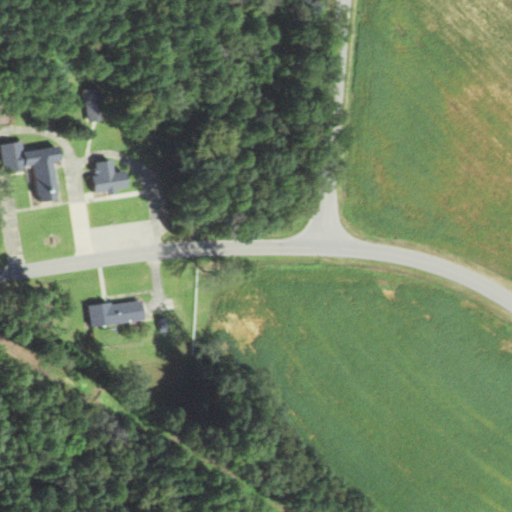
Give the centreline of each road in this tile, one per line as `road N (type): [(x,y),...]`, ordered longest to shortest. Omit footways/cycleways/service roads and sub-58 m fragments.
road 1 (residential): [(511,305),(402,255),(326,245),(0,273)]
road 2 (residential): [(326,245),(343,0)]
